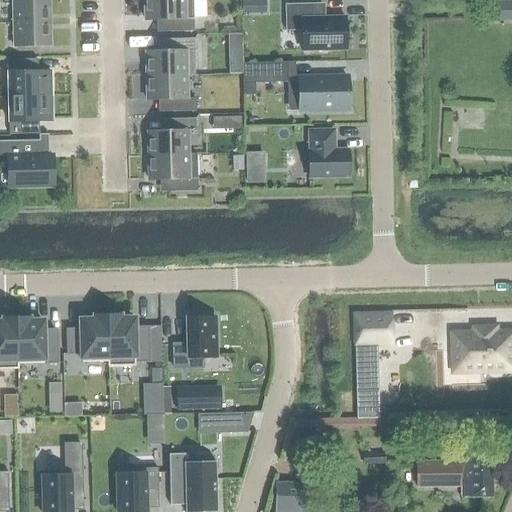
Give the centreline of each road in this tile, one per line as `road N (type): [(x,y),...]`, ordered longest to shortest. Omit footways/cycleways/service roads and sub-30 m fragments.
road 1 (residential): [(0,288),(280,281)]
road 2 (residential): [(383,277),(379,0)]
road 3 (residential): [(280,281),(284,372),(245,511)]
road 4 (residential): [(110,0),(114,179)]
road 5 (residential): [(383,277),(511,275)]
